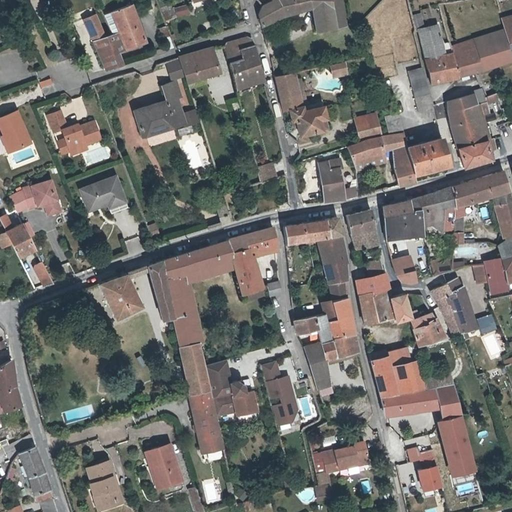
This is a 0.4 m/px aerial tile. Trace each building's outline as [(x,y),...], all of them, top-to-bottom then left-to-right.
[(311,6),(332,6),(330,0),(269,0),(262,5),(258,14),(260,24),(284,12),(306,6),(311,6)] [(330,0),(332,6),(335,25),(335,27),(344,24),(339,0),(330,0)] [(118,30),(125,48),(144,40),(131,2),(110,9),(116,23),(118,30)] [(178,18),(191,12),(186,2),(173,8),(178,18)] [(335,25),(332,6),(311,6),(315,29),(335,25)] [(421,12),(412,13),(413,25),(422,25),(421,12)] [(82,17),(92,40),(103,35),(94,13),(82,17)] [(449,46),(457,74),(511,56),(511,14),(499,19),(502,30),(449,46)] [(118,30),(116,23),(108,26),(111,33),(118,30)] [(163,27),(160,29),(164,37),(170,35),(165,24),(162,25),(163,27)] [(458,75),(457,74),(449,46),(444,48),(436,25),(417,31),(425,68),(427,68),(430,83),(458,75)] [(118,30),(111,33),(103,35),(92,40),(105,69),(123,63),(118,51),(125,48),(118,30)] [(246,36),(224,42),(228,61),(229,60),(240,57),(238,48),(253,44),(252,38),(246,36)] [(212,46),(179,56),(181,60),(186,76),(188,81),(219,71),(212,46)] [(235,81),(262,72),(256,52),(240,57),(229,60),(234,79),(235,81)] [(181,60),(169,63),(174,79),(186,76),(181,60)] [(331,78),(346,74),(343,60),(328,63),(331,78)] [(413,88),(426,85),(421,65),(408,69),(413,88)] [(285,73),(273,75),(281,109),(288,108),(291,119),(295,118),(299,134),(321,130),(319,119),(325,118),(323,105),(302,110),(294,78),(293,74),(293,71),(285,73)] [(236,86),(240,85),(263,78),(262,72),(235,81),(236,86)] [(52,82),(50,77),(39,81),(41,86),(52,82)] [(176,81),(161,85),(166,99),(134,109),(141,133),(152,130),(151,129),(164,125),(163,123),(172,120),(174,126),(184,123),(183,119),(181,113),(176,97),(181,96),(176,81)] [(426,85),(413,88),(417,108),(432,105),(430,100),(426,85)] [(473,92),(445,100),(445,111),(466,105),(477,102),(485,100),(484,97),(482,89),(473,92)] [(477,102),(480,112),(488,110),(485,100),(477,102)] [(469,118),(481,115),(480,112),(477,102),(466,105),(469,118)] [(447,125),(465,120),(469,118),(466,105),(445,111),(447,125)] [(196,108),(181,113),(183,119),(193,116),(195,122),(200,121),(196,108)] [(69,151),(85,145),(100,139),(94,121),(78,127),(77,124),(67,128),(60,111),(48,115),(54,133),(62,130),(65,139),(57,141),(62,153),(69,151)] [(4,136),(10,150),(29,142),(16,112),(0,117),(0,130),(3,137),(4,136)] [(353,117),(354,123),(373,119),(377,131),(380,130),(375,112),(353,117)] [(388,133),(402,132),(397,112),(384,117),(388,133)] [(471,142),(454,147),(460,168),(491,159),(488,150),(490,149),(494,148),(492,139),(491,137),(488,138),(481,115),(469,118),(465,120),(471,142)] [(193,116),(183,119),(184,123),(185,125),(195,122),(193,116)] [(321,130),(327,128),(325,118),(319,119),(321,130)] [(373,119),(354,123),(357,136),(377,131),(373,119)] [(447,125),(454,147),(471,142),(465,120),(447,125)] [(402,133),(380,135),(384,151),(404,144),(402,133)] [(402,146),(411,175),(447,166),(440,134),(402,146)] [(344,146),(354,171),(384,162),(383,150),(379,135),(363,138),(344,146)] [(4,136),(3,137),(0,138),(5,152),(10,150),(4,136)] [(87,149),(85,145),(69,151),(71,155),(87,149)] [(411,175),(402,146),(390,149),(391,168),(395,186),(413,182),(411,175)] [(338,160),(317,163),(323,202),(343,199),(338,160)] [(276,178),(272,164),(258,169),(261,183),(276,178)] [(484,174),(490,195),(493,207),(501,237),(508,235),(510,241),(511,240),(511,202),(509,191),(501,168),(484,174)] [(109,204),(109,206),(125,200),(116,174),(79,187),(86,205),(107,198),(109,204)] [(452,218),(462,216),(465,215),(463,204),(490,195),(484,174),(448,185),(452,208),(452,218)] [(23,188),(9,195),(17,210),(28,205),(28,207),(44,203),(47,213),(59,209),(50,178),(22,187),(23,188)] [(418,208),(421,228),(430,225),(441,232),(462,232),(462,216),(452,218),(452,208),(448,185),(407,198),(408,210),(418,208)] [(107,198),(86,205),(88,211),(109,204),(107,198)] [(408,210),(407,198),(378,205),(383,241),(422,236),(421,228),(418,208),(408,210)] [(125,200),(109,206),(112,212),(128,207),(125,200)] [(366,247),(377,245),(370,218),(368,207),(342,214),(344,225),(347,235),(362,230),(366,247)] [(16,222),(13,224),(6,211),(0,214),(0,222),(4,231),(0,233),(0,245),(6,243),(14,258),(30,250),(16,222)] [(322,218),(329,235),(340,233),(335,216),(322,218)] [(282,244),(318,238),(329,235),(322,218),(280,225),(282,244)] [(158,233),(155,223),(147,226),(151,236),(158,233)] [(226,238),(229,269),(237,295),(260,288),(251,258),(276,251),(271,225),(226,238)] [(362,230),(347,235),(353,249),(366,247),(362,230)] [(453,242),(453,243),(458,243),(462,244),(462,232),(453,239),(453,242)] [(329,235),(318,238),(319,242),(325,285),(327,284),(347,278),(346,262),(347,262),(340,233),(329,235)] [(186,273),(188,282),(229,269),(226,238),(212,242),(218,263),(186,273)] [(500,238),(496,239),(498,246),(505,243),(500,238)] [(501,258),(511,255),(511,240),(510,241),(505,243),(498,246),(501,258)] [(185,395),(200,344),(203,343),(193,294),(191,295),(188,282),(186,273),(218,263),(212,242),(158,259),(170,318),(185,395)] [(451,248),(442,248),(442,259),(429,261),(431,275),(452,270),(451,248)] [(393,275),(412,270),(409,254),(390,259),(393,275)] [(511,255),(501,258),(505,279),(506,283),(511,281),(511,255)] [(487,280),(487,283),(505,279),(501,258),(483,262),(483,264),(487,280)] [(170,318),(158,259),(142,264),(144,272),(157,321),(170,318)] [(371,278),(385,275),(381,260),(367,264),(371,278)] [(40,286),(49,282),(39,261),(30,266),(40,286)] [(122,273),(125,278),(144,272),(142,264),(122,273)] [(487,280),(483,264),(475,265),(477,273),(479,273),(482,281),(487,280)] [(416,282),(412,270),(393,275),(401,282),(410,284),(416,282)] [(125,278),(122,273),(93,284),(111,319),(139,306),(125,278)] [(389,287),(385,275),(371,278),(358,280),(360,294),(389,287)] [(348,297),(347,278),(327,284),(328,299),(348,297)] [(446,284),(461,331),(475,327),(472,319),(470,312),(469,303),(458,278),(446,284)] [(506,283),(505,279),(487,283),(490,295),(507,291),(506,283)] [(267,296),(280,294),(278,280),(265,283),(267,296)] [(461,331),(446,284),(431,291),(441,310),(452,334),(461,331)] [(389,287),(360,294),(361,300),(373,298),(376,311),(375,312),(377,321),(392,319),(393,323),(396,323),(396,321),(410,318),(404,294),(391,297),(389,287)] [(330,340),(353,334),(348,297),(328,299),(333,319),(325,320),(330,340)] [(373,298),(361,300),(366,323),(377,321),(375,312),(376,311),(373,298)] [(328,299),(318,302),(320,310),(322,314),(323,314),(325,320),(333,319),(328,299)] [(409,313),(410,318),(413,328),(427,323),(426,321),(434,317),(431,312),(418,317),(416,311),(409,313)] [(330,340),(325,320),(323,314),(322,314),(290,321),(293,334),(316,330),(318,342),(330,340)] [(427,323),(413,328),(417,346),(443,336),(435,317),(434,317),(426,321),(427,323)] [(302,346),(306,364),(357,352),(353,334),(330,340),(318,342),(302,346)] [(200,344),(185,395),(208,390),(205,366),(200,344)] [(386,354),(388,365),(409,361),(406,346),(385,351),(386,354)] [(367,359),(386,354),(385,351),(384,349),(365,354),(367,359)] [(511,356),(503,361),(504,366),(511,363),(511,350),(511,351),(511,353),(511,356)] [(316,390),(330,386),(325,365),(357,356),(357,352),(306,364),(316,390)] [(377,397),(395,394),(388,365),(386,354),(367,359),(377,397)] [(0,399),(3,411),(17,406),(13,388),(9,358),(0,362),(0,399)] [(416,359),(409,361),(388,365),(395,394),(422,388),(416,359)] [(422,388),(451,383),(449,370),(416,359),(422,388)] [(253,401),(251,394),(251,390),(242,392),(241,385),(233,380),(229,381),(225,360),(220,361),(205,366),(208,390),(216,416),(232,413),(233,416),(237,416),(239,424),(253,421),(255,418),(254,412),(255,412),(253,401)] [(276,360),(260,364),(269,399),(277,397),(279,403),(270,405),(275,426),(290,422),(297,410),(288,375),(279,377),(276,360)] [(395,394),(377,397),(382,418),(436,409),(439,420),(433,421),(448,478),(473,471),(451,383),(422,388),(395,394)] [(208,390),(185,395),(198,454),(223,449),(216,416),(208,390)] [(324,471),(337,468),(336,465),(355,461),(356,465),(368,462),(363,441),(352,443),(352,445),(348,446),(320,452),(324,471)] [(144,453),(149,470),(153,469),(159,488),(180,482),(168,445),(144,453)] [(46,491),(48,490),(32,447),(15,454),(31,496),(32,496),(46,491)] [(319,452),(310,454),(316,484),(325,482),(319,452)] [(86,468),(94,495),(97,494),(102,509),(115,505),(114,501),(119,499),(116,488),(113,488),(110,477),(112,477),(107,461),(86,468)] [(434,466),(414,471),(420,491),(439,486),(434,466)] [(153,469),(149,470),(155,489),(159,488),(153,469)] [(284,487),(293,484),(289,471),(280,473),(284,487)] [(328,484),(314,486),(316,501),(330,499),(328,484)] [(187,488),(195,511),(203,511),(204,511),(195,485),(187,488)] [(46,491),(32,496),(35,503),(49,498),(46,491)] [(97,494),(94,495),(92,496),(97,511),(102,509),(97,494)] [(436,511),(434,501),(406,508),(407,511),(436,511)]
